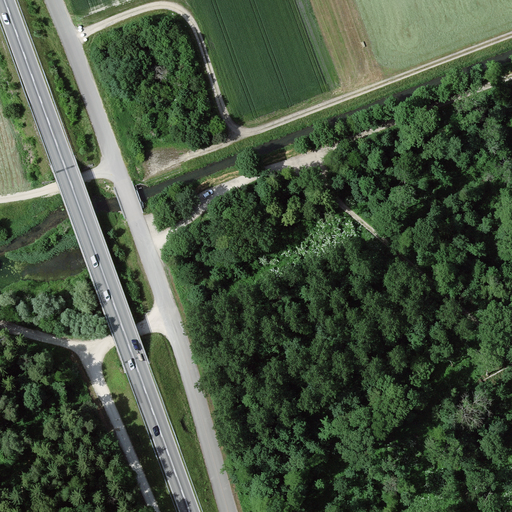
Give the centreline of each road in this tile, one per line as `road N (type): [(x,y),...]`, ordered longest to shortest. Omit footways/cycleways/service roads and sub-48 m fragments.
road 1 (primary): [(189,511),(4,0)]
road 2 (unclassified): [(53,0),(171,317),(232,511)]
road 3 (track): [(146,248),(252,175),(511,75)]
road 4 (track): [(240,129),(266,127),(511,34)]
road 5 (track): [(297,159),(511,351)]
road 6 (track): [(69,39),(152,6),(178,9),(197,33),(226,118),(240,129)]
road 7 (track): [(155,511),(84,351)]
